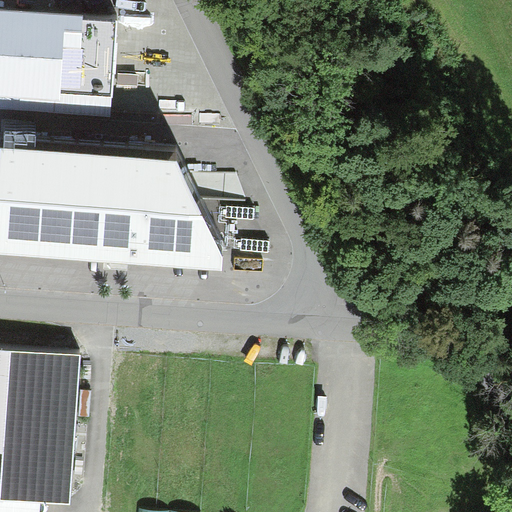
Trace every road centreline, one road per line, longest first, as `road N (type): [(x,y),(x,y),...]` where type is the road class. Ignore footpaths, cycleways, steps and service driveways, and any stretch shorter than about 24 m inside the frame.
road 1 (unclassified): [(186,0),(338,324)]
road 2 (unclassified): [(338,324),(0,300)]
road 3 (residential): [(511,405),(444,348),(338,324)]
